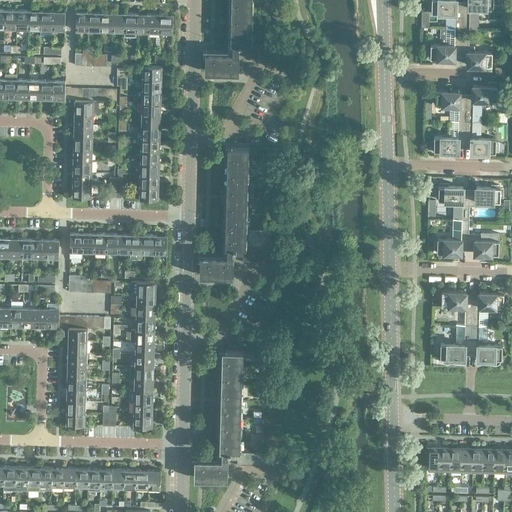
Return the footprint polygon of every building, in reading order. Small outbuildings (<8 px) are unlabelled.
[(229,0),(228,49),(203,48),(203,55),(206,55),(205,72),(239,72),(239,53),(248,53),(249,45),(251,45),(251,43),(253,43),(253,34),(252,34),(252,26),(253,26),(253,18),(252,18),(252,10),(254,10),(254,1),(253,1),(252,0),(229,0)] [(462,18),(463,3),(456,3),(456,0),(429,0),(429,7),(432,7),(431,12),(446,12),(446,28),(462,29),(462,18)] [(469,0),(469,3),(463,3),(462,18),(462,29),(478,29),(479,7),(494,7),(493,0),(469,0)] [(17,28),(17,10),(5,9),(5,28),(17,28)] [(29,29),(29,10),(17,10),(17,28),(29,29)] [(41,29),(41,10),(29,10),(29,29),(41,29)] [(53,29),(53,11),(41,10),(41,29),(53,29)] [(65,11),(53,11),(53,29),(65,30),(66,11),(65,11)] [(88,30),(89,11),(77,11),(76,30),(88,30)] [(100,31),(101,12),(89,11),(88,30),(100,31)] [(112,31),(113,12),(101,12),(100,31),(112,31)] [(124,31),(125,12),(113,12),(112,31),(124,31)] [(136,31),(137,13),(125,12),(124,31),(136,31)] [(148,32),(149,13),(137,13),(136,31),(148,32)] [(160,32),(161,13),(149,13),(148,32),(160,32)] [(173,14),(161,13),(160,32),(173,32),(173,33),(173,13),(173,14)] [(461,54),(462,39),(462,29),(446,28),(446,44),(431,44),(430,49),(430,50),(429,50),(429,51),(429,52),(429,53),(429,54),(429,55),(430,56),(430,57),(430,58),(431,58),(432,58),(433,59),(434,59),(436,59),(437,59),(438,59),(439,58),(454,58),(455,54),(461,54)] [(492,51),(477,51),(468,51),(469,39),(462,39),(461,54),(468,54),(468,65),(483,65),(482,70),(492,70),(492,51)] [(143,65),(143,77),(162,78),(162,66),(162,65),(143,65)] [(117,68),(117,76),(127,77),(127,68),(117,68)] [(17,97),(17,79),(17,74),(5,73),(5,78),(4,97),(17,97)] [(127,85),(127,77),(117,76),(117,77),(117,84),(117,85),(120,85),(120,89),(127,89),(127,85)] [(161,90),(162,78),(143,77),(143,89),(161,90)] [(29,98),(29,79),(17,79),(17,97),(29,98)] [(41,98),(41,79),(29,79),(29,98),(41,98)] [(53,98),(53,80),(41,79),(41,98),(53,98)] [(65,99),(65,87),(66,80),(65,80),(53,80),(53,98),(65,99)] [(473,95),(466,95),(466,110),(473,110),(473,104),(479,105),(479,99),(497,100),(498,81),(488,80),(488,81),(488,85),(473,85),(473,95)] [(161,102),(161,90),(143,89),(142,101),(161,102)] [(466,110),(466,95),(460,95),(460,91),(444,90),(442,89),(441,89),(440,89),(439,89),(438,89),(437,90),(436,90),(435,90),(435,91),(434,92),(434,93),(434,95),(434,96),(434,97),(434,98),(435,99),(435,104),(450,104),(449,120),(465,121),(465,120),(466,120),(466,110)] [(82,99),(77,99),(75,99),(75,111),(94,112),(99,112),(99,100),(94,100),(88,99),(82,99)] [(161,114),(161,102),(142,101),(142,113),(161,114)] [(93,124),(94,112),(75,111),(74,123),(93,124)] [(497,112),(497,121),(507,122),(507,113),(497,112)] [(160,126),(161,114),(142,113),(142,125),(160,126)] [(458,146),(465,146),(465,121),(449,120),(449,136),(434,136),(434,141),(431,140),(431,149),(434,149),(434,150),(435,150),(434,152),(443,153),(443,150),(458,151),(458,146)] [(481,121),(466,120),(465,120),(465,121),(465,146),(471,147),(471,151),(486,151),(486,154),(495,154),(495,152),(496,152),(496,151),(498,151),(498,142),(496,142),(496,138),(481,137),(481,121)] [(93,136),(93,124),(74,123),(74,135),(93,136)] [(160,138),(160,126),(142,125),(141,133),(138,133),(138,137),(141,137),(160,138)] [(93,148),(93,136),(74,135),(74,148),(93,148)] [(160,150),(160,138),(141,137),(141,149),(160,150)] [(248,213),(248,205),(247,205),(247,197),(248,197),(249,188),(247,188),(248,180),(249,180),(249,172),(248,172),(248,164),(249,164),(250,155),(248,155),(249,148),(249,147),(231,147),(232,144),(226,144),(223,253),(198,252),(198,258),(200,258),(200,275),(201,275),(208,275),(208,276),(216,277),(216,275),(224,275),(224,277),(233,277),(233,276),(234,256),(243,256),(243,249),(245,249),(245,247),(245,246),(247,246),(247,238),(246,238),(246,230),(247,230),(247,221),(246,221),(247,213),(248,213)] [(92,160),(93,148),(74,148),(73,160),(92,160)] [(159,162),(160,150),(141,149),(141,162),(159,162)] [(92,172),(92,160),(73,160),(73,172),(92,172)] [(159,174),(159,162),(141,162),(140,174),(159,174)] [(92,184),(92,172),(73,172),(73,184),(92,184)] [(159,186),(159,174),(140,174),(140,186),(159,186)] [(469,206),(470,191),(463,190),(463,186),(448,186),(448,183),(440,183),(440,185),(439,185),(439,186),(436,186),(436,195),(438,195),(438,199),(453,200),(453,219),(469,219),(469,206)] [(91,196),(92,184),(73,184),(73,196),(72,196),(91,197),(91,196)] [(476,191),(470,191),(469,206),(482,206),(482,201),(500,201),(500,197),(503,197),(503,188),(501,188),(501,187),(500,187),(500,185),(491,185),(491,187),(476,186),(476,191)] [(158,198),(159,186),(140,186),(140,197),(139,197),(139,198),(159,198),(158,198)] [(461,248),(468,248),(468,233),(469,233),(469,219),(453,219),(452,238),(437,238),(437,243),(436,244),(436,245),(436,247),(436,248),(436,249),(436,250),(437,251),(437,252),(438,252),(439,253),(440,253),(441,253),(442,253),(443,253),(444,253),(445,253),(446,252),(461,252),(461,248)] [(469,227),(477,227),(478,219),(469,219),(469,220),(469,227)] [(83,229),(78,228),(78,232),(71,232),(70,251),(82,251),(83,232),(83,229)] [(94,251),(95,233),(83,232),(82,251),(94,251)] [(106,252),(107,233),(95,233),(94,251),(106,252)] [(118,252),(119,233),(107,233),(106,252),(118,252)] [(131,252),(131,234),(119,233),(118,252),(131,252)] [(481,234),(469,233),(468,233),(468,248),(475,248),(474,253),(489,253),(491,254),(492,255),(493,255),(494,255),(495,255),(496,254),(497,254),(498,253),(499,254),(499,252),(500,251),(500,250),(500,249),(500,248),(500,247),(500,246),(500,245),(499,245),(499,244),(499,239),(481,239),(481,234)] [(143,253),(143,234),(131,234),(131,252),(143,253)] [(155,253),(155,234),(143,234),(143,253),(155,253)] [(167,235),(155,234),(155,253),(166,253),(166,254),(167,254),(167,234),(167,235)] [(0,255),(11,256),(11,237),(0,237),(0,255)] [(23,256),(23,238),(11,237),(11,256),(23,256)] [(35,257),(35,238),(23,238),(23,256),(35,257)] [(47,257),(47,238),(35,238),(35,257),(47,257)] [(59,239),(47,238),(47,257),(58,257),(58,258),(59,258),(59,238),(59,239)] [(137,281),(137,293),(156,293),(156,282),(156,281),(137,281)] [(472,325),(473,296),(466,296),(466,291),(451,291),(450,290),(449,290),(448,289),(446,289),(444,290),(443,291),(442,291),(442,292),(441,292),(441,293),(441,294),(440,294),(440,295),(440,296),(440,297),(441,298),(441,299),(442,300),(441,305),(456,305),(456,325),(472,325)] [(479,296),(473,296),(472,325),(488,325),(488,306),(503,306),(504,302),(504,301),(505,300),(505,299),(505,298),(505,297),(505,296),(505,295),(504,294),(504,293),(504,292),(503,292),(502,292),(501,291),(500,291),(499,291),(498,291),(497,291),(496,291),(495,292),(479,292),(479,296)] [(156,305),(156,293),(137,293),(137,305),(156,305)] [(59,327),(59,315),(60,303),(59,303),(47,303),(47,308),(47,326),(58,327),(59,327)] [(121,314),(121,304),(111,304),(111,305),(111,310),(110,310),(110,314),(121,314)] [(155,318),(156,305),(137,305),(136,317),(155,318)] [(0,325),(10,325),(11,307),(0,306),(0,325)] [(23,326),(23,307),(11,307),(10,325),(23,326)] [(35,326),(35,307),(23,307),(23,326),(35,326)] [(47,326),(47,308),(35,307),(35,326),(47,326)] [(155,330),(155,318),(136,317),(136,329),(155,330)] [(471,354),(471,338),(472,325),(456,325),(455,343),(440,343),(440,357),(441,357),(441,358),(441,359),(441,360),(442,360),(442,361),(443,362),(444,362),(445,363),(446,363),(447,363),(448,363),(449,363),(451,362),(452,361),(452,360),(453,360),(453,359),(453,358),(453,357),(464,358),(464,353),(471,354)] [(502,345),(487,344),(488,325),(472,325),(471,338),(471,354),(478,354),(478,358),(489,358),(489,359),(489,360),(489,361),(490,362),(490,363),(491,363),(492,364),(493,364),(494,365),(495,365),(496,365),(497,364),(498,364),(499,363),(500,362),(501,361),(501,360),(501,359),(502,359),(502,345)] [(88,328),(88,327),(82,327),(76,327),(70,327),(69,327),(69,339),(87,340),(88,328)] [(155,342),(155,330),(136,329),(131,329),(131,341),(136,341),(155,342)] [(87,352),(87,340),(69,339),(68,351),(87,352)] [(154,354),(155,342),(136,341),(135,353),(154,354)] [(228,459),(237,459),(238,452),(240,452),(240,450),(240,449),(242,449),(242,441),(241,441),(241,433),(242,433),(242,424),(241,424),(241,416),(243,416),(243,408),(242,408),(242,400),(243,400),(243,391),(242,391),(243,383),(244,383),(244,375),(243,375),(243,367),(244,367),(245,358),(243,358),(244,351),(244,350),(226,350),(226,347),(220,347),(217,456),(192,455),(192,478),(228,479),(228,459)] [(87,364),(87,352),(68,351),(68,363),(87,364)] [(154,366),(154,354),(135,353),(135,365),(154,366)] [(86,376),(87,364),(68,363),(68,375),(86,376)] [(154,378),(154,366),(135,365),(135,377),(154,378)] [(86,388),(86,376),(68,375),(67,388),(86,388)] [(153,390),(154,378),(135,377),(134,389),(153,390)] [(86,400),(86,388),(67,388),(67,400),(86,400)] [(153,402),(153,390),(134,389),(134,402),(153,402)] [(85,412),(86,400),(67,400),(67,412),(85,412)] [(153,414),(153,402),(134,402),(134,414),(153,414)] [(85,424),(85,412),(67,412),(66,423),(66,424),(85,424)] [(152,426),(153,414),(134,414),(133,425),(133,426),(152,426)] [(256,425),(256,434),(267,435),(267,425),(256,425)] [(440,472),(441,447),(436,447),(435,447),(429,447),(429,456),(426,456),(426,465),(429,465),(429,472),(440,472)] [(451,472),(451,448),(446,448),(446,447),(445,447),(445,448),(441,447),(440,472),(451,472)] [(461,473),(462,448),(457,448),(457,447),(457,448),(451,448),(451,472),(461,473)] [(472,473),(473,448),(467,448),(462,448),(461,473),(472,473)] [(483,473),(484,449),(479,449),(479,448),(478,448),(473,448),(472,473),(483,473)] [(494,474),(495,449),(489,449),(489,448),(489,449),(484,449),(483,473),(494,474)] [(505,474),(505,449),(500,449),(495,449),(494,474),(505,474)] [(15,484),(16,466),(5,466),(5,465),(4,465),(3,484),(15,484)] [(27,484),(28,466),(17,466),(16,466),(15,484),(27,484)] [(39,485),(40,466),(29,466),(28,466),(27,484),(39,485)] [(51,490),(51,485),(52,467),(41,466),(40,466),(39,485),(39,489),(51,490)] [(63,485),(64,467),(53,467),(52,467),(51,485),(63,485)] [(75,486),(76,467),(65,467),(64,467),(63,485),(75,486)] [(88,486),(88,468),(77,467),(76,467),(75,486),(88,486)] [(99,490),(100,468),(89,468),(88,468),(88,486),(88,489),(99,490)] [(112,487),(112,468),(101,468),(100,468),(99,490),(104,490),(104,486),(112,487)] [(124,487),(124,469),(113,468),(112,468),(112,487),(124,487)] [(136,487),(136,469),(125,469),(124,468),(124,469),(124,487),(136,487)] [(148,488),(148,469),(137,469),(136,469),(136,487),(148,488)] [(148,469),(148,488),(161,488),(161,469),(160,469),(160,470),(149,469),(148,469)]
